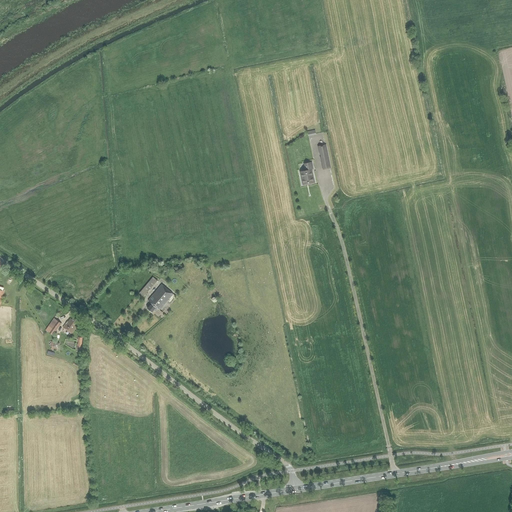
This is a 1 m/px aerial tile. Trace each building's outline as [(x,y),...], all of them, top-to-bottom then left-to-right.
[(327,152),(325,145),(323,145),(323,146),(320,147),(320,146),(318,146),(320,154),(321,157),(320,157),(322,163),(323,170),(330,168),(329,165),(329,162),(327,152)] [(313,169),(312,162),(303,163),(305,170),(300,171),(303,185),(314,183),(311,170),(313,169)] [(141,293),(146,297),(159,279),(154,276),(141,293)] [(173,294),(162,285),(148,300),(151,303),(147,308),(152,312),(154,310),(155,311),(157,308),(159,310),(173,294)] [(68,321),(63,327),(72,334),(76,327),(78,324),(77,323),(78,321),(73,318),(72,320),(70,318),(68,321)] [(56,321),(54,319),(48,326),(51,328),(50,330),(53,332),(54,330),(56,331),(61,324),(57,320),(56,321)]
